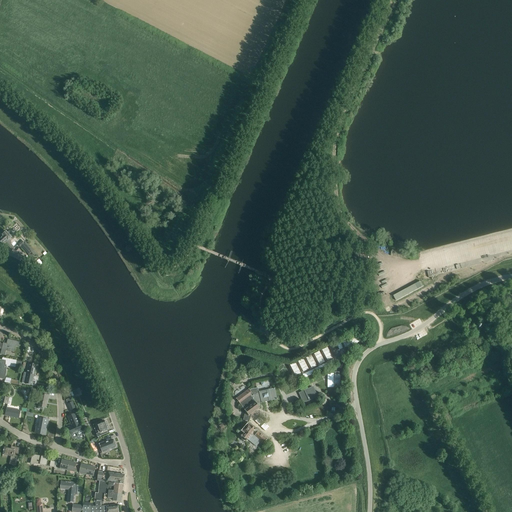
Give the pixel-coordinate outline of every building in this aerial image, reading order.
[(3,236),(0,238),(0,240),(2,243),(5,246),(7,244),(12,250),(14,248),(9,242),(10,241),(9,239),(11,237),(13,235),(9,231),(7,233),(6,231),(2,235),(3,236)] [(22,241),(18,244),(28,255),(30,253),(35,259),(36,259),(37,258),(34,254),(24,244),(22,241)] [(423,286),(420,281),(393,296),(395,300),(423,286)] [(14,352),(15,346),(18,347),(19,342),(7,339),(6,343),(3,343),(3,344),(0,343),(0,342),(0,348),(1,349),(0,354),(4,355),(5,350),(14,352)] [(341,339),(283,366),(291,382),(349,355),(341,339)] [(0,378),(4,379),(5,375),(6,371),(5,371),(6,365),(9,365),(16,366),(17,361),(3,358),(2,360),(1,360),(0,362),(0,378)] [(35,386),(36,380),(33,380),(36,365),(29,363),(26,377),(23,376),(22,383),(35,386)] [(313,387),(299,393),(303,403),(317,397),(313,387)] [(247,390),(236,398),(241,405),(245,410),(244,410),(245,410),(245,411),(245,412),(242,421),(247,423),(241,430),(240,430),(240,431),(241,431),(244,433),(242,435),(240,435),(241,437),(242,437),(241,437),(241,439),(243,441),(245,441),(245,440),(246,440),(246,441),(247,441),(247,439),(256,446),(261,441),(252,434),(255,430),(256,430),(256,429),(255,429),(254,428),(254,427),(253,426),(252,426),(248,423),(250,416),(251,415),(252,416),(254,414),(252,412),(254,411),(259,407),(260,407),(259,407),(259,406),(260,404),(260,403),(276,399),(274,389),(259,392),(258,388),(251,389),(249,390),(248,389),(247,390)] [(41,393),(38,406),(39,406),(38,409),(44,410),(45,408),(46,408),(48,395),(41,393)] [(72,401),(72,402),(67,404),(71,412),(76,410),(72,401)] [(20,411),(7,408),(5,415),(19,418),(20,411)] [(71,435),(76,433),(78,436),(83,434),(82,430),(79,423),(75,413),(68,416),(72,426),(68,427),(68,428),(67,429),(69,432),(70,432),(71,435)] [(36,426),(35,433),(45,435),(48,419),(41,418),(39,427),(36,426)] [(98,422),(95,423),(99,433),(96,434),(97,437),(102,435),(108,433),(107,430),(108,429),(108,428),(108,427),(107,426),(106,424),(106,423),(106,422),(105,421),(99,423),(98,422)] [(252,434),(261,441),(264,444),(267,439),(256,430),(255,430),(252,434)] [(103,452),(116,447),(113,439),(100,444),(103,452)] [(4,446),(2,455),(11,457),(9,464),(16,465),(19,447),(14,446),(14,447),(14,449),(11,448),(4,446)] [(30,462),(45,465),(47,456),(41,455),(41,456),(32,454),(30,462)] [(60,468),(67,470),(69,461),(62,460),(60,468)] [(69,461),(67,470),(74,472),(76,463),(69,461)] [(86,474),(88,465),(81,464),(79,473),(86,474)] [(88,465),(86,474),(93,476),(95,467),(88,465)] [(97,479),(97,480),(100,481),(100,480),(102,481),(103,480),(123,483),(124,475),(98,471),(97,479)] [(122,493),(123,484),(100,480),(100,481),(98,489),(122,493)] [(75,482),(61,481),(60,489),(69,489),(68,502),(73,503),(74,494),(77,495),(78,486),(75,486),(75,482)] [(95,505),(101,504),(103,504),(103,500),(108,500),(108,498),(113,499),(113,500),(120,501),(122,493),(98,489),(98,493),(95,492),(95,499),(95,505)]
